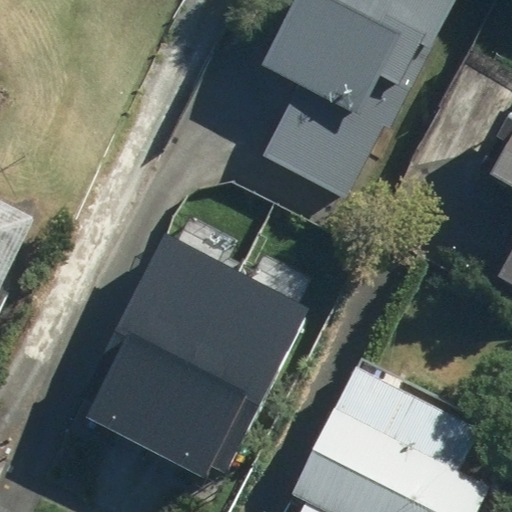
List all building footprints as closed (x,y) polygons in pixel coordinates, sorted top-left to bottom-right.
[(305,0),(266,75),(302,94),(265,162),(355,210),(467,0),(305,0)] [(511,151),(492,188),(511,198),(511,248),(491,288),(511,299),(511,151)] [(0,331),(2,332),(51,225),(0,202),(0,331)] [(261,368),(134,301),(84,395),(211,462),(261,368)] [(485,438),(362,373),(288,511),(480,511),(491,493),(464,478),(485,438)]
